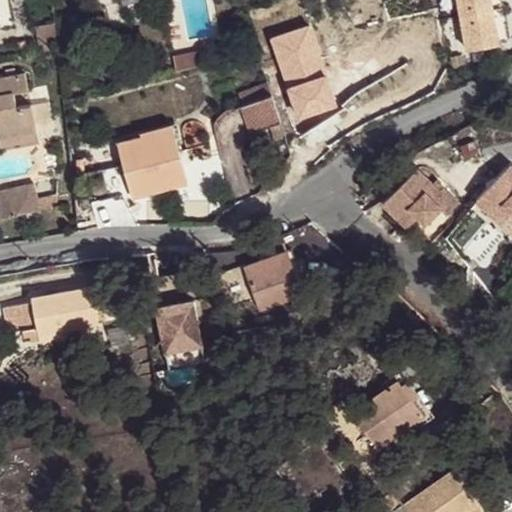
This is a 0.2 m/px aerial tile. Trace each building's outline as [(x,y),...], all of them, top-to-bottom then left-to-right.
[(456,0),(459,12),(491,6),(489,0),(456,0)] [(459,12),(466,47),(498,41),(491,6),(459,12)] [(57,41),(55,23),(36,27),(39,44),(57,41)] [(0,133),(35,128),(31,104),(30,104),(16,107),(13,91),(28,89),(25,73),(0,76),(0,133)] [(239,92),(244,104),(272,95),(267,83),(239,92)] [(30,104),(28,89),(13,91),(16,107),(30,104)] [(280,121),(272,95),(244,104),(241,105),(250,131),(271,124),(280,121)] [(280,121),(271,124),(276,138),(285,135),(280,121)] [(141,131),(142,135),(174,127),(173,122),(141,131)] [(142,135),(119,142),(133,198),(188,184),(174,127),(142,135)] [(36,138),(35,128),(0,133),(0,136),(1,144),(36,138)] [(511,165),(510,164),(499,175),(477,200),(478,201),(502,224),(511,212),(511,165)] [(432,182),(418,166),(383,202),(407,227),(423,210),(431,217),(438,210),(443,215),(458,202),(443,186),(439,189),(432,182)] [(432,182),(439,189),(443,186),(435,178),(432,182)] [(9,190),(14,215),(40,209),(38,200),(34,184),(9,190)] [(9,190),(0,191),(0,218),(14,215),(9,190)] [(38,200),(40,209),(58,205),(57,196),(38,200)] [(287,250),(245,265),(261,310),(291,299),(293,306),(303,303),(301,296),(303,295),(287,250)] [(166,352),(202,346),(195,299),(186,301),(181,273),(159,277),(164,304),(158,305),(166,352)] [(100,323),(93,285),(33,296),(33,300),(14,304),(18,327),(38,324),(38,326),(40,334),(64,330),(100,323)] [(40,334),(38,326),(25,329),(26,337),(40,334)] [(64,335),(64,330),(40,334),(41,339),(64,335)] [(401,383),(398,378),(353,412),(380,447),(394,437),(408,427),(425,414),(413,398),(401,383)] [(407,379),(401,383),(413,398),(418,394),(407,379)] [(411,432),(408,427),(394,437),(398,442),(411,432)] [(336,428),(320,440),(331,456),(347,444),(336,428)] [(385,452),(379,456),(385,463),(391,459),(385,452)] [(455,466),(404,503),(410,511),(464,511),(480,501),(455,466)] [(477,511),(485,507),(480,501),(464,511),(477,511)]
